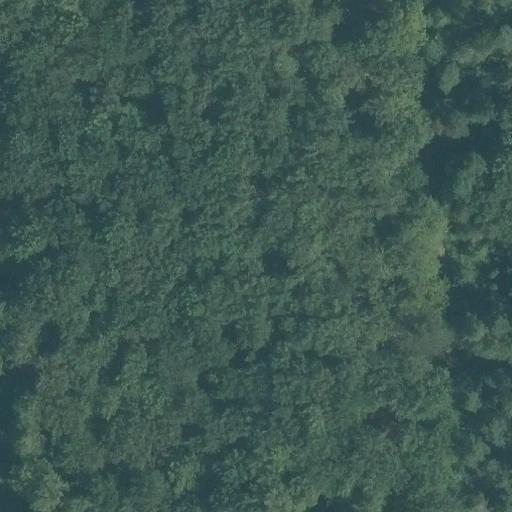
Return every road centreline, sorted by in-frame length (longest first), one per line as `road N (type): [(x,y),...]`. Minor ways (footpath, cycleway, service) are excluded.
road 1 (unknown): [(0,270),(8,373),(422,367)]
road 2 (track): [(422,367),(391,0)]
road 3 (unknown): [(422,367),(433,511)]
